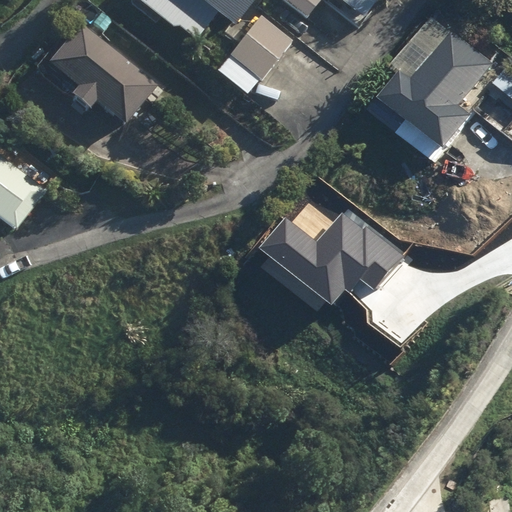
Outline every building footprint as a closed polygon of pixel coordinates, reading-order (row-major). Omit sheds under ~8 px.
[(181,0),(228,36),(256,0),(181,0)] [(271,0),(304,23),(318,3),(313,0),(271,0)] [(325,0),(359,26),(378,0),(325,0)] [(226,63),(256,87),(289,47),(259,22),(226,63)] [(89,113),(117,136),(151,95),(73,33),(41,74),(70,98),(64,106),(82,121),(89,113)] [(243,39),(234,33),(228,41),(236,48),(243,39)] [(112,47),(125,56),(131,48),(119,39),(112,47)] [(378,112),(443,162),(470,126),(458,117),(493,72),(451,40),(410,92),(399,85),(378,112)] [(0,235),(8,242),(41,200),(0,167),(0,235)] [(285,219),(261,248),(331,304),(355,275),(374,290),(400,258),(344,212),(317,245),(285,219)]
